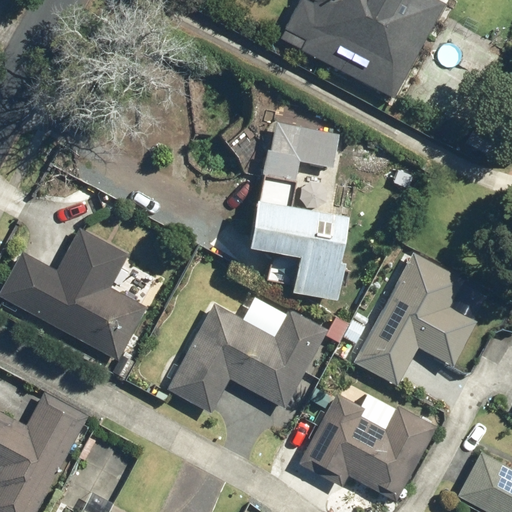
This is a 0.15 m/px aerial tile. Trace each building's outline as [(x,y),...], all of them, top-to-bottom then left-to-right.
[(443,4),(436,0),(298,0),(279,37),(300,48),(300,49),(393,98),(443,4)] [(339,134),(275,122),(270,150),(267,150),(262,175),(294,181),(298,161),(332,167),(339,134)] [(346,216),(255,200),(247,247),(297,256),(290,291),(335,299),(341,262),(337,262),(346,216)] [(56,270),(21,252),(0,291),(0,297),(118,360),(147,306),(110,287),(128,254),(79,228),(56,270)] [(464,280),(412,253),(354,363),(397,385),(417,347),(452,366),(476,321),(449,308),(464,280)] [(274,335),(214,302),(166,389),(211,413),(230,379),(284,408),(327,330),(288,309),(274,335)] [(26,426),(0,412),(0,511),(35,511),(88,415),(44,391),(26,426)] [(364,408),(335,393),(298,463),(342,486),(347,475),(396,501),(436,426),(397,406),(385,428),(360,415),(364,408)] [(511,511),(511,468),(481,452),(457,496),(486,511),(511,511)] [(134,511),(90,488),(76,511),(134,511)]
